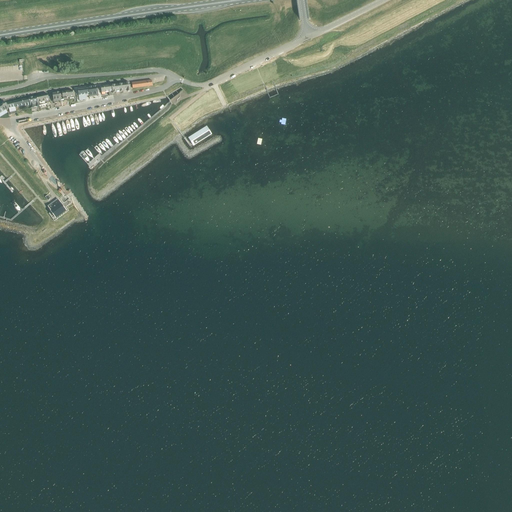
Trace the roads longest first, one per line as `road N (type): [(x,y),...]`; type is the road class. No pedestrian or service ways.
road 1 (primary): [(0,35),(241,0)]
road 2 (residential): [(4,123),(176,79)]
road 3 (residential): [(0,98),(164,71)]
road 4 (unclassified): [(0,90),(44,77),(164,71)]
road 5 (unclassified): [(176,79),(208,84),(306,37)]
